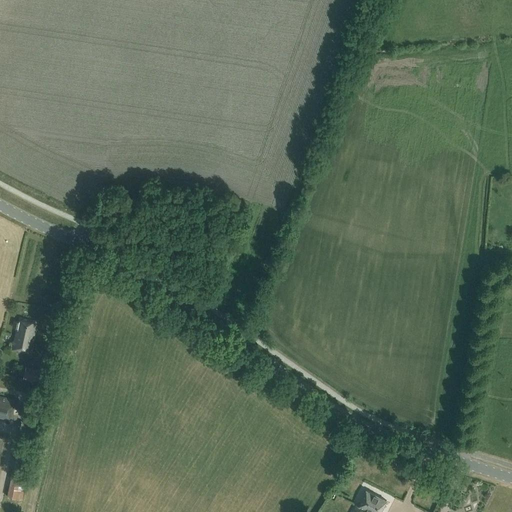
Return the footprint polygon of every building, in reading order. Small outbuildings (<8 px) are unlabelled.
[(32,335),(35,323),(20,319),(18,329),(17,328),(12,349),(30,352),(34,335),(32,335)] [(34,368),(26,367),(23,378),(32,380),(34,368)] [(0,416),(16,419),(20,401),(0,396),(0,416)] [(9,451),(5,467),(10,468),(14,453),(9,451)] [(9,488),(8,497),(22,500),(23,491),(9,488)] [(381,511),(386,501),(366,491),(359,506),(357,505),(353,511),(381,511)]
